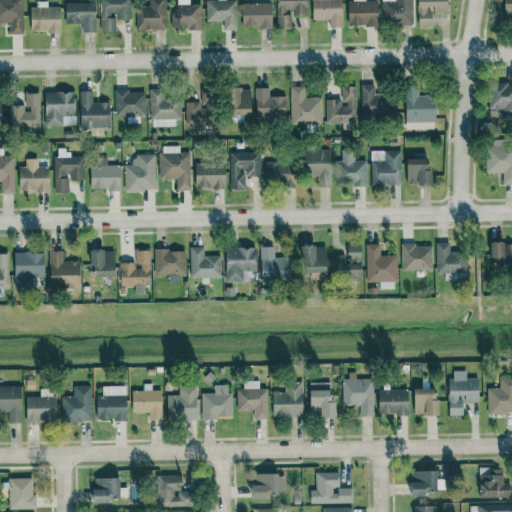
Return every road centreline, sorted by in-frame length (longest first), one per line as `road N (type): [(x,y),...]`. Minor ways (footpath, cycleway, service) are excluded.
road 1 (residential): [(0,65),(511,54)]
road 2 (residential): [(511,213),(0,223)]
road 3 (residential): [(69,457),(511,446)]
road 4 (residential): [(478,0),(457,214)]
